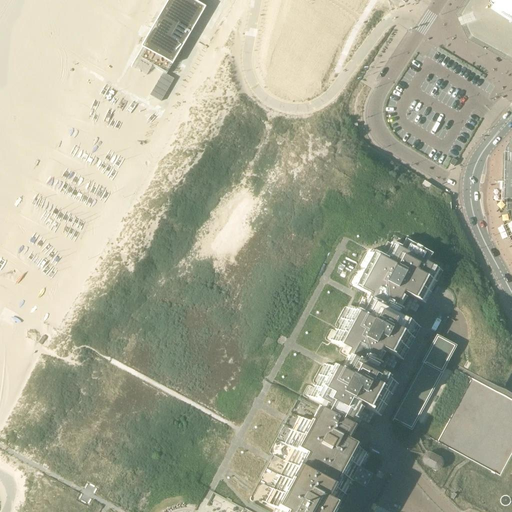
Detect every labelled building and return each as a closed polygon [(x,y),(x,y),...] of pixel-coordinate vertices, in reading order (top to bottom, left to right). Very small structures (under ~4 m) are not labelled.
[(172,0),(144,48),(138,58),(166,75),(172,65),(205,7),(204,6),(203,7),(198,4),(198,3),(197,3),(191,0),(172,0)] [(511,142),(511,143),(511,154),(506,153),(506,154),(504,154),(502,201),(504,201),(511,200),(511,142)] [(424,180),(421,185),(428,189),(431,184),(424,180)] [(439,196),(442,192),(432,185),(429,189),(439,196)] [(317,410),(316,412),(350,431),(352,428),(348,427),(356,412),(359,406),(376,415),(394,382),(377,373),(380,367),(374,364),(378,356),(381,350),(398,359),(416,326),(399,317),(402,311),(396,307),(401,299),(404,293),(421,302),(438,269),(421,260),(425,254),(409,246),(406,252),(396,247),(395,247),(393,246),(388,257),(390,258),(388,261),(377,256),(370,253),(354,285),(360,288),(360,289),(372,295),(369,301),(371,303),(366,313),(368,314),(366,318),(357,313),(357,314),(348,310),(332,341),(340,346),(339,346),(350,352),(347,358),(349,359),(343,370),(345,371),(343,374),(335,370),(326,366),(309,398),(317,402),(317,403),(328,408),(324,414),(317,410)] [(393,419),(411,429),(442,371),(442,370),(447,360),(455,347),(437,337),(393,419)] [(344,442),(350,431),(316,412),(313,418),(315,419),(312,424),(298,417),(294,425),(295,425),(292,431),(291,431),(287,438),(288,439),(284,445),(294,450),(287,463),(286,462),(282,470),(283,470),(280,476),(279,476),(275,483),(276,484),(273,490),(272,489),(268,497),(265,503),(276,510),(275,511),(331,511),(349,479),(347,478),(350,472),(354,474),(356,471),(358,467),(356,466),(363,452),(344,442)] [(439,467),(432,482),(453,493),(456,495),(482,509),(484,508),(488,511),(487,511),(511,511),(511,456),(501,477),(449,449),(441,465),(439,467)] [(441,462),(439,459),(430,454),(425,463),(434,468),(437,468),(439,467),(441,465),(441,462)]
